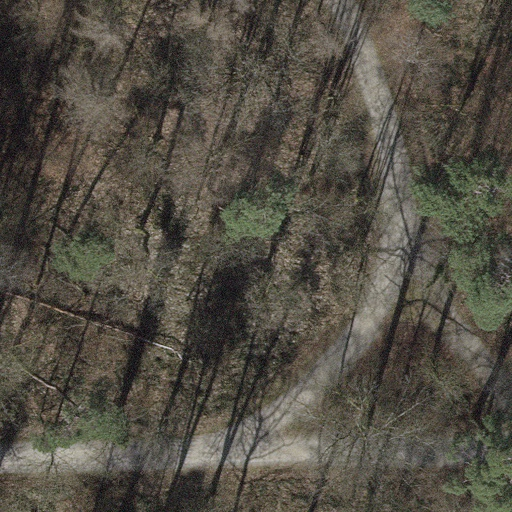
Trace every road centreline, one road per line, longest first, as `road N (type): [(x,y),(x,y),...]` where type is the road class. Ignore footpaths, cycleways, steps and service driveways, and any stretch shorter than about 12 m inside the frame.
road 1 (track): [(220,456),(328,371),(383,309),(407,258),(393,151),(340,0)]
road 2 (track): [(511,450),(0,459)]
road 3 (track): [(511,395),(407,258)]
